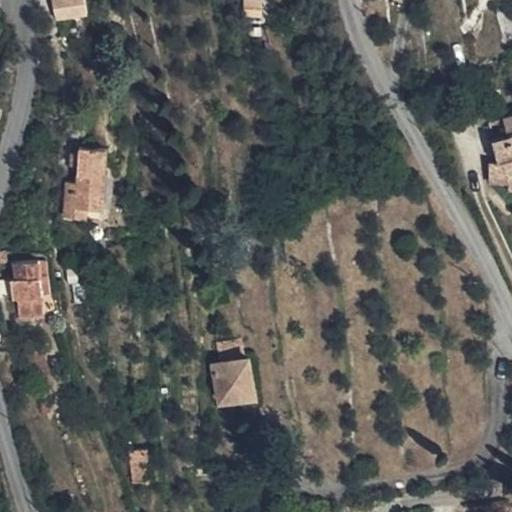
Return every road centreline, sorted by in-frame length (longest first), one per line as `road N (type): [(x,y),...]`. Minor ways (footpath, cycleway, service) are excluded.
road 1 (tertiary): [(511,320),(381,81),(351,0)]
road 2 (tertiary): [(17,0),(14,115),(0,175)]
